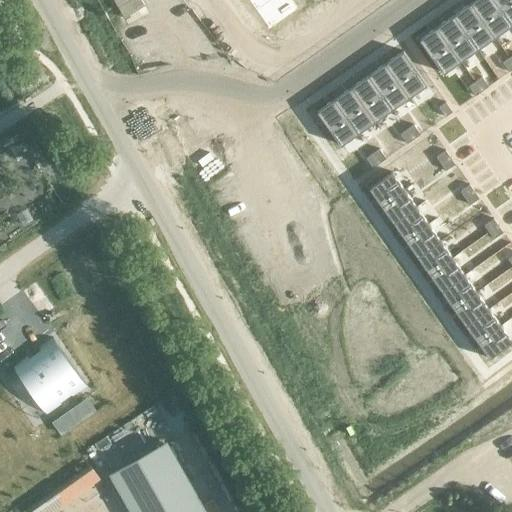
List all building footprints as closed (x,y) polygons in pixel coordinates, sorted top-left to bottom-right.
[(246,0),(255,11),(270,0),(246,0)] [(291,0),(270,0),(255,11),(268,30),(298,9),(291,0)] [(511,24),(495,0),(474,0),(471,3),(495,36),(511,24)] [(511,0),(495,0),(511,24),(511,0)] [(471,3),(454,15),(478,48),(495,36),(471,3)] [(454,15),(437,27),(461,60),(478,48),(454,15)] [(437,27),(420,39),(444,73),(461,60),(437,27)] [(403,50),(386,63),(410,97),(427,84),(403,50)] [(511,60),(510,57),(503,62),(509,71),(511,69),(511,60)] [(386,63),(369,75),(393,109),(410,97),(386,63)] [(369,75),(352,87),(376,121),(393,109),(369,75)] [(482,76),(476,81),(482,90),(489,85),(482,76)] [(352,87),(335,99),(359,133),(376,121),(352,87)] [(460,92),(453,97),(460,106),(467,101),(460,92)] [(335,99),(317,111),(341,145),(359,133),(335,99)] [(446,101),(440,106),(446,116),(453,111),(446,101)] [(414,124),(407,129),(414,138),(421,134),(414,124)] [(407,129),(400,134),(407,143),(414,138),(407,129)] [(433,132),(424,139),(429,146),(438,139),(433,132)] [(380,148),(373,153),(380,163),(386,158),(380,148)] [(373,153),(366,158),(373,167),(380,163),(373,153)] [(458,167),(448,173),(453,180),(463,174),(458,167)] [(392,172),(370,188),(382,205),(405,189),(392,172)] [(463,174),(453,180),(458,187),(467,181),(463,174)] [(405,189),(382,205),(394,222),(417,206),(405,189)] [(482,201),(472,208),(477,215),(487,208),(482,201)] [(417,206),(394,222),(406,239),(429,223),(417,206)] [(487,208),(477,215),(482,222),(491,215),(487,208)] [(429,223),(406,239),(418,256),(441,240),(429,223)] [(506,235),(496,242),(501,249),(511,242),(506,235)] [(441,240),(418,256),(430,273),(453,257),(441,240)] [(511,244),(511,242),(501,249),(506,256),(511,251),(511,244)] [(453,257),(430,273),(442,290),(465,274),(453,257)] [(465,274),(442,290),(454,308),(477,291),(465,274)] [(477,291),(454,308),(466,325),(489,308),(477,291)] [(489,308),(466,325),(478,342),(501,326),(489,308)] [(511,341),(501,326),(478,342),(490,359),(511,343),(511,341)] [(26,355),(12,365),(13,365),(47,414),(48,415),(62,405),(59,402),(71,393),(74,397),(88,387),(87,386),(86,387),(52,338),(53,337),(52,336),(38,346),(41,350),(29,358),(26,355)] [(205,511),(175,458),(119,490),(131,511),(205,511)]
